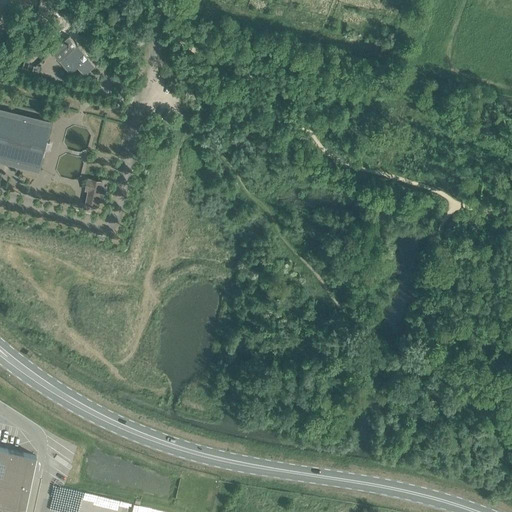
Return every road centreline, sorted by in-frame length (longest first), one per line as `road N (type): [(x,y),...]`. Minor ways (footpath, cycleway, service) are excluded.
road 1 (primary): [(17,367),(83,412),(147,440),(476,511)]
road 2 (unclassified): [(0,196),(113,225),(143,101)]
road 3 (unclassified): [(143,101),(0,67)]
